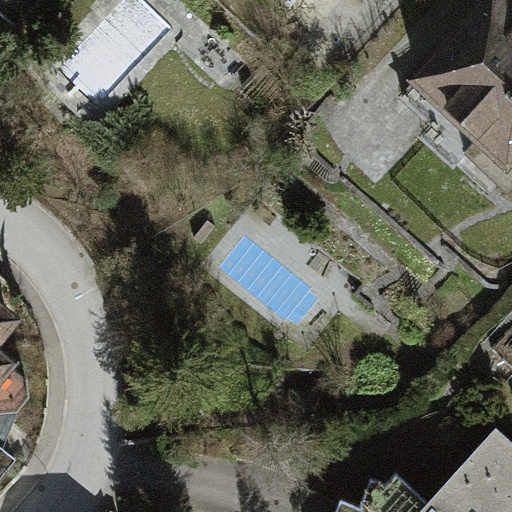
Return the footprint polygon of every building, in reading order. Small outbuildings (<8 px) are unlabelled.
[(511,10),(501,0),(489,0),(401,95),(507,193),(511,186),(511,10)] [(264,65),(241,86),(263,109),(285,88),(264,65)] [(0,354),(0,326),(8,317),(0,310),(0,411),(19,409),(28,395),(27,376),(0,354)] [(370,475),(354,511),(511,511),(511,441),(497,427),(427,500),(395,469),(383,483),(370,475)] [(0,474),(13,457),(0,445),(0,474)]
